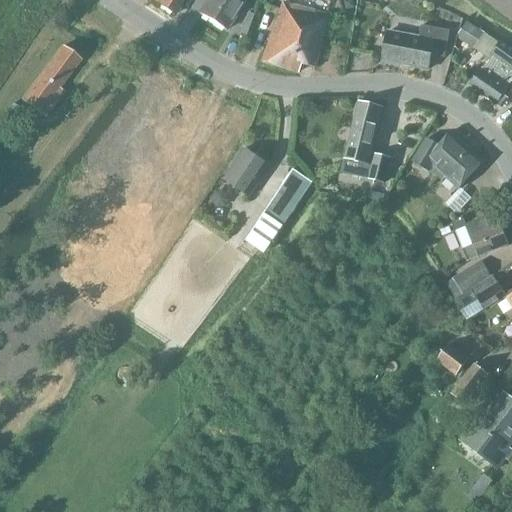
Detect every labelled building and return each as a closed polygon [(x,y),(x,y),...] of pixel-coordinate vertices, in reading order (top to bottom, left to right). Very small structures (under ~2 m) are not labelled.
[(151,0),(175,15),(184,0),(151,0)] [(206,0),(198,13),(226,31),(245,0),(206,0)] [(0,55),(2,57),(8,48),(4,45),(24,19),(3,2),(0,5),(0,55)] [(282,3),(261,62),(298,73),(300,65),(315,69),(329,15),(282,3)] [(383,62),(428,70),(431,55),(445,58),(450,31),(421,26),(419,38),(388,32),(383,62)] [(461,54),(479,64),(490,45),(459,28),(452,41),(464,47),(461,54)] [(470,86),(497,105),(511,83),(511,50),(501,42),(470,86)] [(21,101),(44,118),(63,93),(59,90),(80,62),(62,48),(21,101)] [(345,160),(362,165),(359,177),(384,183),(390,158),(371,154),(382,110),(360,104),(345,160)] [(140,124),(106,173),(127,188),(120,198),(141,212),(183,153),(140,124)] [(422,146),(412,163),(429,172),(430,170),(432,166),(446,178),(458,189),(484,161),(451,132),(440,145),(427,138),(422,146)] [(244,151),(223,181),(248,198),(269,168),(244,151)] [(245,241),(264,254),(312,182),(293,169),(245,241)] [(463,216),(452,223),(463,249),(462,249),(467,262),(477,258),(508,245),(499,225),(489,229),(485,218),(467,226),(463,216)] [(123,239),(84,295),(110,312),(149,257),(123,239)] [(481,262),(447,284),(457,300),(491,278),(481,262)] [(457,300),(454,302),(461,312),(478,301),(480,304),(502,290),(494,277),(491,278),(457,300)] [(437,361),(456,376),(469,360),(450,345),(437,361)] [(451,394),(465,404),(488,375),(475,364),(451,394)] [(111,382),(128,378),(125,366),(108,370),(111,382)] [(511,449),(509,448),(511,444),(511,401),(502,393),(478,424),(471,419),(464,427),(468,430),(460,441),(497,470),(505,459),(508,461),(511,456),(511,449)]
